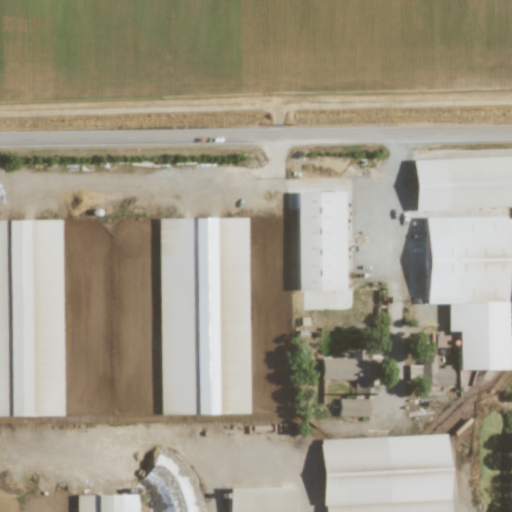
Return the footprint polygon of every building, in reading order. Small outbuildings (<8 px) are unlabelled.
[(342,291),(341,192),(293,193),(294,291),(342,291)] [(244,218),(156,219),(158,415),(213,414),(212,397),(217,397),(217,414),(246,414),(244,218)] [(0,416),(60,416),(58,220),(0,220),(0,364),(4,365),(4,410),(0,409),(0,416)] [(446,335),(434,336),(434,348),(447,347),(446,335)] [(319,380),(355,381),(355,393),(370,393),(370,359),(360,359),(361,352),(351,351),(350,359),(319,358),(319,380)] [(434,355),(420,355),(419,385),(450,385),(451,368),(433,367),(434,355)] [(336,417),(366,417),(366,400),(337,399),(336,417)] [(445,511),(443,436),(318,440),(320,511),(445,511)] [(226,511),(291,511),(291,487),(226,489),(226,511)] [(134,511),(135,495),(74,496),(73,511),(134,511)]
